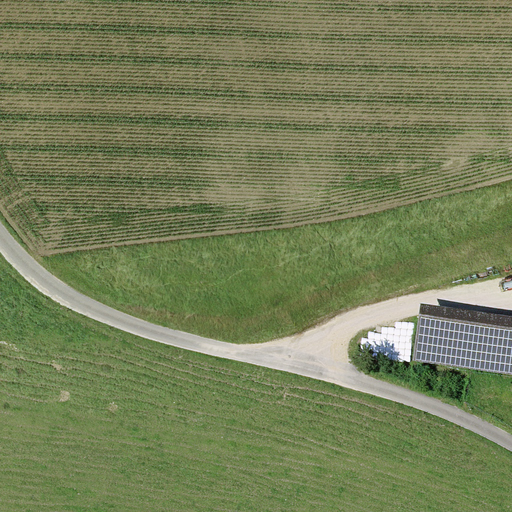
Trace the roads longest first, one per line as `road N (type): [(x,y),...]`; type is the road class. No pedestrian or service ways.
road 1 (track): [(511,452),(404,405),(132,339),(26,277),(0,242)]
road 2 (track): [(292,374),(319,354),(434,313),(511,302)]
